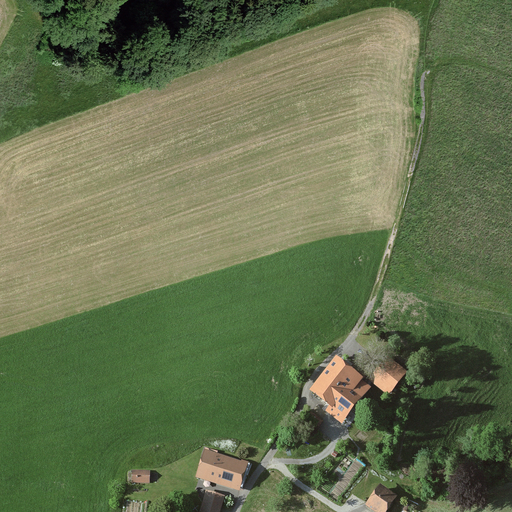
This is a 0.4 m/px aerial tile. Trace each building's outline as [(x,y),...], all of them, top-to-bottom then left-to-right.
[(389,389),(408,362),(386,347),(367,374),(389,389)] [(357,377),(332,358),(305,392),(327,409),(333,401),(346,410),(352,402),(343,395),(357,377)] [(193,479),(237,492),(245,463),(201,450),(193,479)] [(148,474),(130,473),(130,484),(148,485),(148,474)] [(387,511),(396,500),(376,486),(363,506),(372,511),(387,511)] [(217,511),(222,497),(204,492),(198,511),(217,511)]
